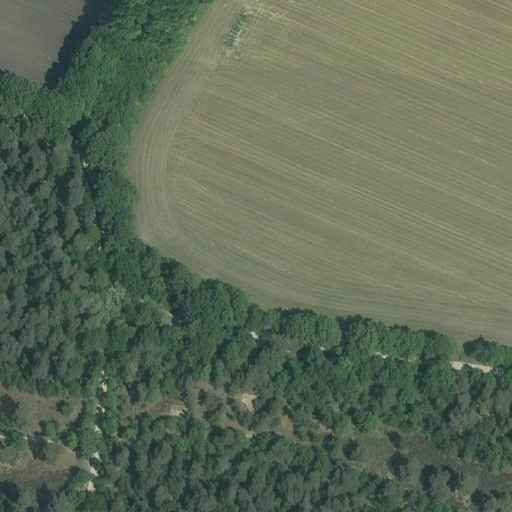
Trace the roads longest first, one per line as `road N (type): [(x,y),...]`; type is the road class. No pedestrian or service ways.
road 1 (track): [(511,373),(196,327),(112,279)]
road 2 (track): [(112,279),(92,177),(69,136),(0,101)]
